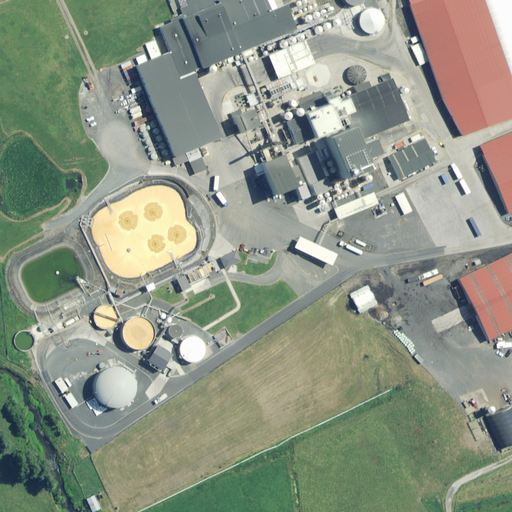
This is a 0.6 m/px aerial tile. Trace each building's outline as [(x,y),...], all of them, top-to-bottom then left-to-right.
[(129,67),(167,161),(221,139),(193,70),(293,30),(288,15),(272,22),(263,0),(177,0),(185,19),(156,30),(166,52),(129,67)] [(397,0),(446,139),(511,116),(511,110),(473,0),(397,0)] [(511,0),(501,0),(511,30),(511,0)] [(359,9),(340,3),(338,9),(357,15),(359,9)] [(372,8),(370,8),(368,8),(366,9),(364,10),(362,11),(360,13),(359,14),(358,17),(357,19),(357,21),(357,23),(358,26),(359,28),(360,30),(362,31),(364,32),(366,33),(368,34),(371,34),(373,34),(375,33),(377,32),(379,31),(381,29),(382,27),(383,25),(383,23),(384,21),(383,18),(383,16),(382,14),(380,12),(379,11),(377,9),(375,8),(372,8)] [(317,17),(317,16),(317,14),(316,13),(315,12),(314,12),(313,11),(311,11),(310,12),(309,13),(309,14),(308,15),(308,17),(309,18),(310,19),(311,20),(312,20),(314,20),(315,19),(316,18),(317,17)] [(335,25),(335,23),(335,22),(334,21),(333,20),(332,19),(331,19),(330,19),(328,20),(328,21),(327,22),(327,23),(327,24),(327,26),(328,27),(329,27),(331,27),(332,27),(333,27),(334,26),(335,25)] [(326,29),(326,27),(326,26),(326,25),(325,24),(323,23),(322,23),(321,23),(319,23),(318,24),(318,26),(317,27),(318,28),(318,30),(319,31),(320,31),(322,32),(323,31),(324,31),(325,30),(326,29)] [(317,32),(318,31),(317,30),(317,28),(316,27),(315,26),(313,26),(312,26),(310,27),(309,28),(309,29),(308,31),(308,32),(309,33),(310,34),(311,35),(313,35),(314,35),(316,35),(317,34),(317,32)] [(301,39),(301,38),(301,37),(301,36),(300,35),(298,34),(297,34),(296,34),(295,35),(294,35),(293,37),(293,38),(293,39),(294,40),(294,41),(296,42),(297,42),(298,42),(299,42),(300,41),(301,39)] [(293,43),(293,41),(293,40),(292,39),(291,38),(290,37),(289,37),(287,37),(286,37),(285,38),(284,40),(284,41),(284,42),(285,44),(286,45),(287,45),(288,46),(290,46),(291,45),(292,44),(293,43)] [(284,46),(284,45),(284,43),(284,42),(283,41),(281,40),(280,40),(279,40),(277,41),(276,42),(276,43),(275,44),(276,46),(276,47),(277,48),(278,49),(280,49),(281,49),(282,48),(283,47),(284,46)] [(267,56),(277,79),(314,64),(305,41),(267,56)] [(378,50),(360,43),(358,50),(375,57),(378,50)] [(324,85),(325,84),(326,83),(327,83),(328,81),(329,80),(329,78),(329,76),(329,74),(329,72),(328,70),(327,69),(326,68),(324,66),(322,66),(321,65),(319,65),(317,65),(315,65),(313,66),(312,67),(310,69),(309,70),(308,72),(308,74),(308,75),(308,77),(308,79),(309,81),(310,82),(311,84),(313,85),(315,86),(316,86),(318,86),(320,86),(322,86),(324,85)] [(366,78),(366,75),(366,72),(365,70),(363,67),(360,66),(357,65),(354,66),(351,67),(349,69),(348,71),(347,74),(347,77),(349,80),(351,82),(353,84),(356,84),(359,84),(362,83),(364,81),(366,78)] [(292,89),(303,85),(301,79),(305,78),(303,73),(288,78),(292,89)] [(391,76),(293,118),(305,147),(342,131),(349,146),(410,120),(391,76)] [(287,90),(283,78),(264,85),(268,98),(287,90)] [(256,93),(246,97),(250,107),(260,103),(256,93)] [(250,111),(229,119),(236,135),(257,127),(250,111)] [(260,112),(254,114),(256,121),(262,119),(260,112)] [(511,131),(471,149),(499,213),(511,208),(511,131)] [(342,133),(317,142),(333,182),(358,172),(355,164),(366,159),(359,142),(348,146),(342,133)] [(261,135),(253,138),(255,145),(263,142),(261,135)] [(423,140),(386,158),(397,180),(434,162),(423,140)] [(279,156),(259,163),(272,197),(291,189),(279,156)] [(435,198),(426,181),(418,185),(427,202),(435,198)] [(371,192),(333,209),(338,221),(376,204),(371,192)] [(246,244),(238,243),(237,251),(245,252),(246,244)] [(475,343),(511,325),(511,248),(445,281),(475,343)] [(154,290),(157,297),(168,292),(165,285),(154,290)] [(123,290),(111,287),(109,294),(121,297),(123,290)] [(94,315),(94,317),(94,319),(94,321),(95,323),(96,325),(97,326),(99,328),(101,329),(103,329),(105,330),(107,329),(109,329),(111,328),(112,327),(114,326),(115,325),(116,323),(117,321),(117,319),(117,317),(117,315),(116,313),(115,311),(114,310),(112,309),(110,308),(108,307),(106,307),(104,307),(102,307),(101,308),(99,309),(97,310),(96,312),(95,313),(94,315)] [(56,326),(50,328),(53,335),(59,332),(56,326)] [(44,334),(44,333),(44,331),(43,329),(42,328),(40,327),(39,327),(37,327),(36,328),(34,329),(33,330),(33,332),(33,334),(34,335),(35,337),(37,337),(38,338),(40,338),(42,337),(43,336),(44,334)] [(72,346),(69,341),(63,344),(66,349),(72,346)] [(104,409),(112,410),(120,408),(126,403),(129,396),(130,389),(127,381),(121,376),(114,373),(106,373),(99,377),(94,383),(92,390),(93,398),(98,405),(104,409)] [(146,383),(141,379),(135,385),(139,389),(146,383)] [(506,394),(501,396),(505,405),(510,403),(506,394)] [(511,413),(508,405),(483,416),(498,449),(511,442),(511,413)] [(93,511),(99,510),(93,496),(86,499),(91,511),(93,511)]
